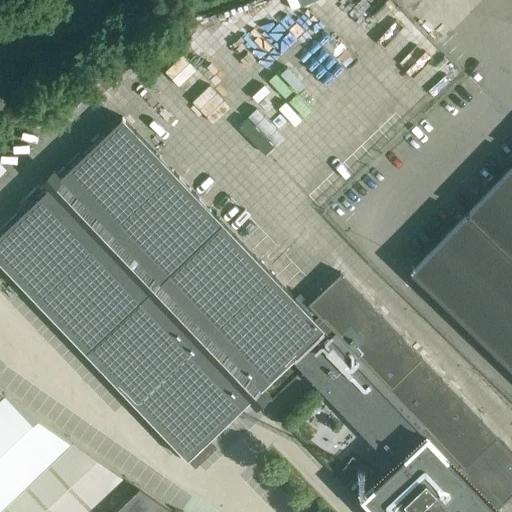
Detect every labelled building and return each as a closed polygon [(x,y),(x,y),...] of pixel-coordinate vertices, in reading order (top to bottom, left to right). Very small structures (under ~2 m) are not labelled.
[(165,70),(187,94),(205,77),(183,54),(165,70)] [(317,145),(317,81),(303,81),(303,69),(291,69),(292,171),(342,170),(341,144),(317,145)] [(499,511),(496,509),(511,493),(511,452),(340,272),(304,307),(122,116),(0,232),(0,262),(187,459),(291,359),(393,466),(361,496),(376,511),(499,511)] [(511,165),(411,270),(511,367),(511,165)] [(0,508),(72,440),(5,393),(0,389),(0,508)] [(0,508),(0,511),(83,511),(122,475),(72,440),(0,508)] [(141,489),(116,511),(173,511),(174,511),(141,489)]
